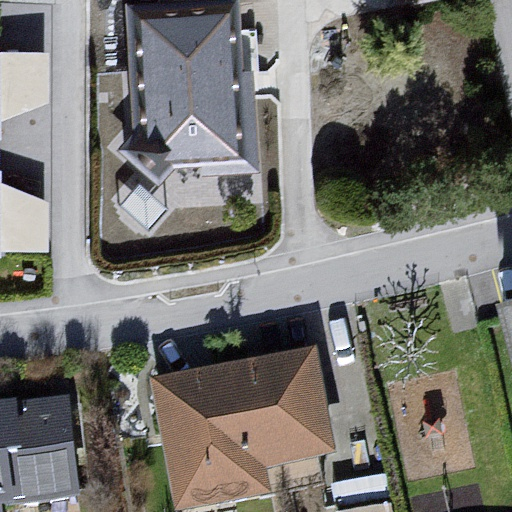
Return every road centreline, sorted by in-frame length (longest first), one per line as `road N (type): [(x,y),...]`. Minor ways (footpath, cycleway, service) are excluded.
road 1 (residential): [(0,336),(234,301),(511,240)]
road 2 (unknown): [(69,0),(69,325)]
road 3 (unknown): [(273,0),(309,284)]
